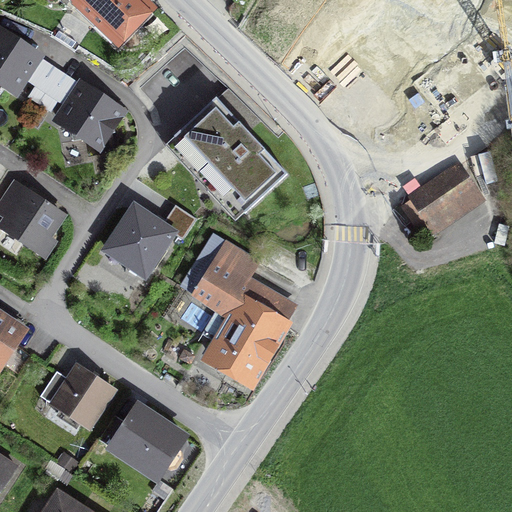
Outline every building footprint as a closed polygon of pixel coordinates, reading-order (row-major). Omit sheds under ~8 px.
[(147,10),(137,0),(78,0),(119,38),(147,10)] [(90,28),(66,12),(51,36),(75,52),(90,28)] [(511,50),(490,17),(409,71),(443,122),(491,90),(511,121),(511,120),(511,50)] [(61,73),(0,32),(0,80),(15,91),(24,78),(36,87),(29,97),(40,104),(61,73)] [(121,113),(61,73),(40,104),(50,111),(57,101),(67,108),(59,120),(72,128),(74,141),(86,138),(98,146),(107,134),(114,132),(113,125),(121,113)] [(216,98),(172,139),(198,167),(200,165),(245,213),(287,174),(216,98)] [(483,200),(459,165),(411,199),(435,233),(483,200)] [(62,215),(27,191),(2,228),(43,256),(53,242),(47,237),(62,215)] [(172,234),(134,209),(107,249),(144,275),(172,234)] [(258,263),(226,243),(216,260),(205,254),(185,287),(214,307),(219,298),(234,307),(226,319),(233,324),(210,363),(222,371),(225,370),(226,368),(248,380),(292,306),(248,280),(258,263)] [(0,362),(21,331),(0,317),(0,362)] [(88,428),(114,390),(78,366),(69,380),(57,372),(40,396),(88,428)] [(176,449),(184,437),(138,406),(127,424),(115,416),(99,440),(111,447),(156,478),(164,466),(170,471),(176,469),(183,459),(182,453),(176,449)] [(0,491),(16,467),(0,456),(0,491)] [(85,511),(58,494),(46,511),(85,511)]
